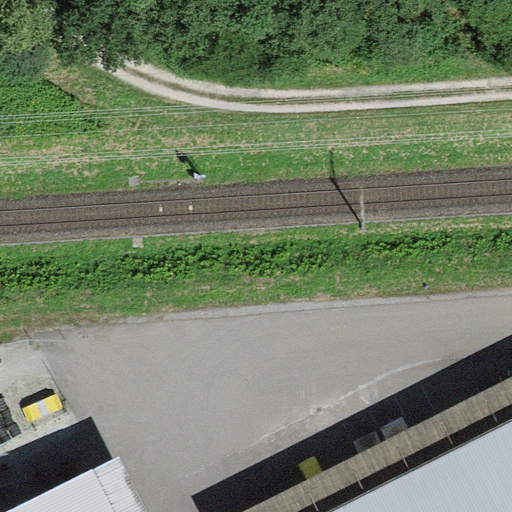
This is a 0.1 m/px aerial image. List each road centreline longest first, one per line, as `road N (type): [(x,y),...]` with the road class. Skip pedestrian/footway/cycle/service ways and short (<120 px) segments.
road 1 (track): [(26,0),(93,53),(177,77),(335,95),(511,83)]
road 2 (track): [(0,315),(48,313),(112,397)]
